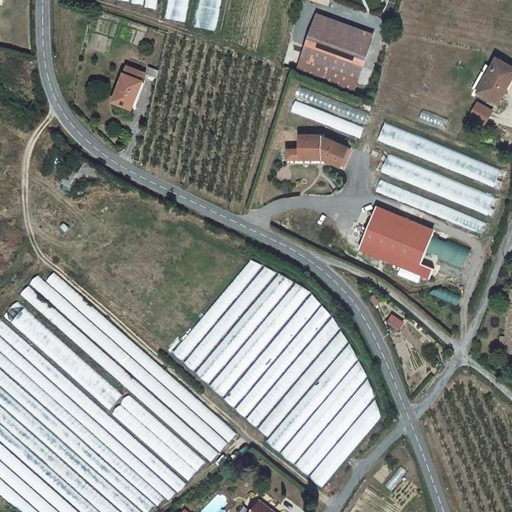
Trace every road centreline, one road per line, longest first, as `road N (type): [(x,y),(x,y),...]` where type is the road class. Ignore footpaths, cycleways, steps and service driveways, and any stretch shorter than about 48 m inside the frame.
road 1 (track): [(56,101),(25,164),(26,215),(39,254),(336,505)]
road 2 (tertiary): [(42,0),(49,82),(82,136),(141,178),(308,259)]
road 3 (tertiary): [(308,259),(365,319),(409,419)]
road 4 (unclassified): [(308,259),(367,276),(460,353)]
road 5 (unclassified): [(460,353),(511,230)]
road 6 (residential): [(333,511),(357,473),(409,419)]
road 7 (track): [(246,433),(155,511)]
